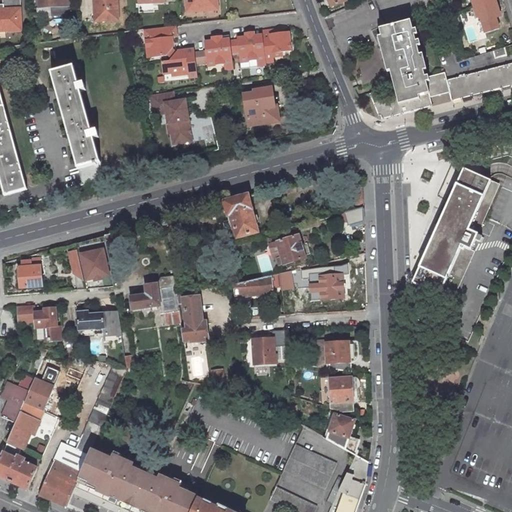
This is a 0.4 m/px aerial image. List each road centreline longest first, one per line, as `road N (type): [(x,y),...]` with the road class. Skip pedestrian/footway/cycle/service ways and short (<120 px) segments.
road 1 (tertiary): [(0,240),(358,146)]
road 2 (residential): [(386,317),(377,143)]
road 3 (residential): [(385,485),(393,439),(386,317)]
road 4 (residential): [(242,323),(386,317)]
road 5 (residential): [(358,146),(311,16)]
road 6 (tertiary): [(377,143),(511,114)]
road 7 (residential): [(189,31),(311,16)]
